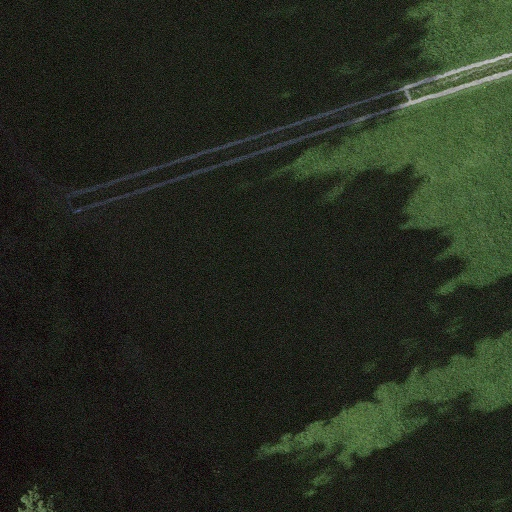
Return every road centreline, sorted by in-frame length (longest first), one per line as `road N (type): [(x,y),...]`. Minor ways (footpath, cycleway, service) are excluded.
road 1 (track): [(0,142),(43,204),(511,62)]
road 2 (track): [(0,203),(43,204),(123,511)]
